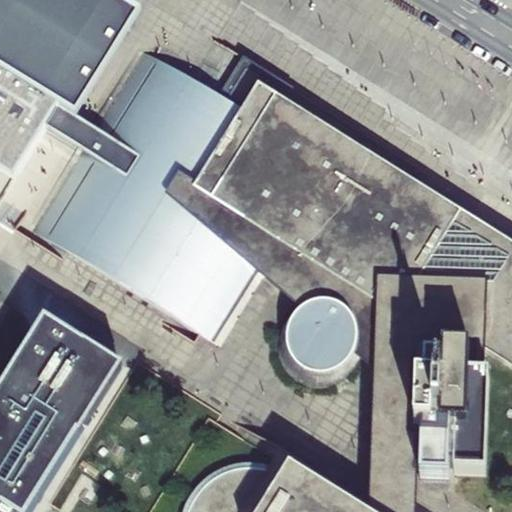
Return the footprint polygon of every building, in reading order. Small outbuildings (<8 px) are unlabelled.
[(0,0),(0,171),(56,207),(88,157),(105,168),(119,146),(101,135),(84,125),(147,18),(121,0),(0,0)] [(335,377),(339,375),(344,373),(348,371),(352,367),(355,364),(358,360),(361,356),(388,379),(383,511),(368,511),(358,503),(333,486),(309,468),(287,450),(270,476),(264,476),(259,476),(253,476),(246,478),(241,479),(235,481),(230,484),(225,487),(220,491),(216,495),(212,499),(208,504),(205,509),(203,511),(511,511),(511,276),(510,280),(502,291),(493,301),(436,277),(467,229),(466,227),(469,223),(423,195),(421,199),(394,182),(389,190),(342,161),(348,153),(320,136),(322,132),(291,112),(283,107),(289,98),(254,76),(233,108),(226,104),(150,57),(101,135),(119,146),(105,168),(88,157),(56,207),(39,234),(201,340),(253,257),(298,299),(294,302),(291,305),(287,309),(285,313),(282,317),(281,322),(279,327),(279,332),(279,337),(279,342),(280,347),(282,351),(284,356),(287,360),(289,364),(293,367),(297,371),(301,373),(306,375),(310,377),(315,378),(320,379),(325,379),(330,378),(335,377)] [(226,104),(233,108),(254,76),(289,98),(283,107),(291,112),(302,96),(251,64),(226,104)] [(423,195),(322,132),(320,136),(348,153),(342,161),(389,190),(394,182),(421,199),(423,195)] [(467,229),(436,277),(493,301),(502,291),(510,280),(511,276),(511,250),(469,223),(466,227),(467,229)] [(29,511),(119,365),(40,320),(0,384),(0,506),(8,511),(29,511)]
